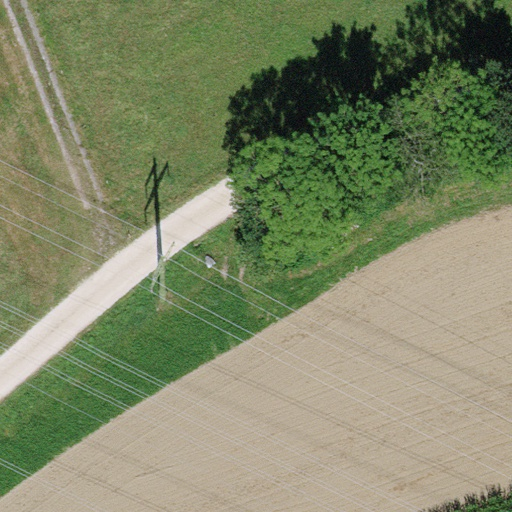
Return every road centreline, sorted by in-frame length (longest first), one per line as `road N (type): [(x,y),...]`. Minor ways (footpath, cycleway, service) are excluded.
road 1 (track): [(0,371),(220,200),(401,119),(511,85)]
road 2 (track): [(10,0),(118,272)]
